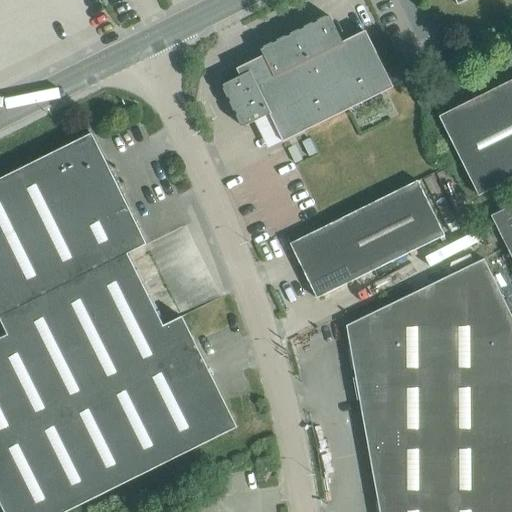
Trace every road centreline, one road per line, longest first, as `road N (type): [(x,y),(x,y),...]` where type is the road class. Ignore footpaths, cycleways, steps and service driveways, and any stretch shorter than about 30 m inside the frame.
road 1 (unclassified): [(139,48),(216,196),(260,324),(305,511)]
road 2 (unclassified): [(0,117),(139,48)]
